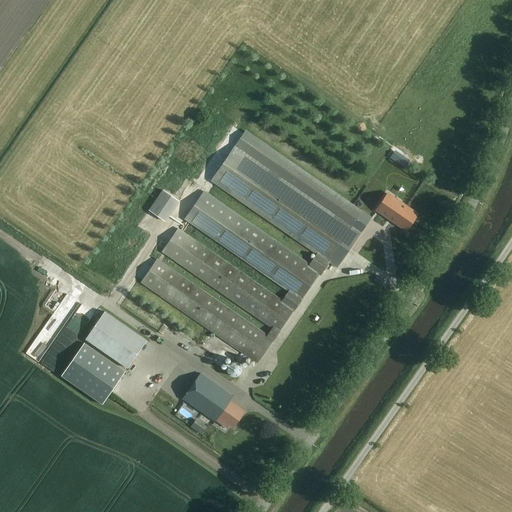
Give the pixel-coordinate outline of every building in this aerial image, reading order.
[(329,261),(352,228),(362,214),(246,132),(211,182),(316,256),(309,266),(204,193),(185,220),(289,293),(282,303),(178,230),(162,253),(272,329),(267,337),(157,261),(141,283),(257,364),(272,342),(273,342),(279,333),(294,311),(294,312),(302,301),(301,300),(320,273),(322,275),(330,263),(329,261)] [(227,145),(232,139),(223,133),(219,139),(227,145)] [(188,145),(175,162),(195,177),(208,159),(188,145)] [(380,204),(376,210),(377,211),(383,215),(392,222),(394,219),(405,227),(408,224),(412,217),(413,216),(402,208),(403,205),(399,202),(394,199),(392,197),(385,207),(380,204)] [(351,234),(346,245),(353,249),(359,237),(351,234)] [(135,286),(128,297),(166,319),(172,308),(135,286)] [(133,301),(125,312),(155,335),(163,324),(133,301)] [(128,369),(147,341),(105,312),(85,340),(128,369)] [(84,343),(61,376),(103,404),(125,371),(104,356),(90,346),(84,343)] [(241,374),(242,369),(240,364),(235,362),(230,363),(227,368),(227,373),(231,377),(236,377),(241,374)] [(195,383),(176,369),(162,389),(181,403),(184,399),(216,422),(217,420),(222,423),(224,420),(234,427),(244,412),(230,402),(233,397),(201,374),(195,383)] [(181,411),(178,417),(189,423),(193,418),(181,411)]
